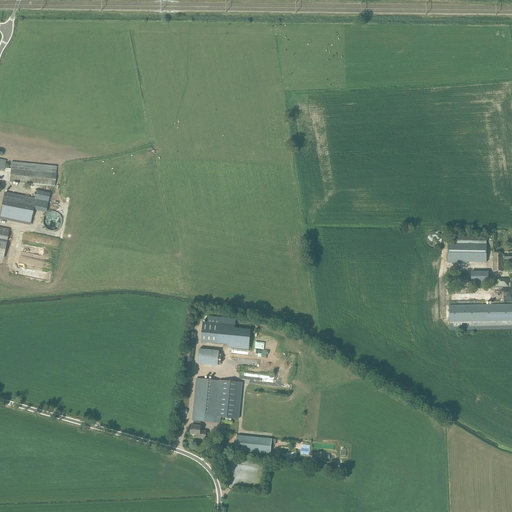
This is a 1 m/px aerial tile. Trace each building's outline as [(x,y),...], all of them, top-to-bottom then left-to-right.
[(0,127),(0,151),(58,161),(62,138),(59,138),(0,127)] [(0,159),(0,171),(4,172),(4,171),(10,172),(9,182),(55,187),(57,166),(11,162),(11,169),(5,168),(6,160),(3,160),(0,159)] [(66,184),(67,180),(58,179),(58,185),(60,185),(60,191),(64,191),(65,184),(66,184)] [(36,190),(34,199),(35,199),(48,202),(50,193),(36,190)] [(0,218),(30,225),(35,199),(34,199),(5,193),(0,214),(0,218)] [(55,218),(56,215),(44,212),(41,227),(56,231),(59,219),(55,218)] [(0,227),(0,255),(4,257),(10,229),(0,227)] [(428,243),(436,240),(433,232),(425,235),(428,243)] [(454,233),(454,244),(448,243),(448,264),(467,264),(467,263),(486,263),(487,234),(454,233)] [(493,253),(493,271),(503,271),(503,260),(504,259),(504,260),(511,259),(511,254),(504,255),(503,255),(503,253),(493,253)] [(471,279),(471,283),(471,287),(489,287),(489,272),(471,272),(471,275),(471,279)] [(471,279),(471,275),(466,275),(466,277),(456,277),(456,283),(471,283),(471,279)] [(497,301),(511,300),(511,291),(507,291),(507,288),(497,288),(497,301)] [(511,304),(449,305),(449,326),(511,325),(511,304)] [(203,322),(201,342),(217,344),(219,323),(235,325),(236,319),(209,316),(208,322),(203,322)] [(245,345),(245,341),(242,341),(242,340),(234,340),(234,335),(243,335),(243,331),(232,331),(232,336),(229,336),(229,342),(233,342),(233,345),(245,345)] [(188,332),(186,358),(184,378),(191,379),(193,358),(194,358),(196,333),(188,332)] [(197,364),(217,366),(219,352),(199,350),(197,364)] [(192,425),(191,435),(200,435),(200,438),(205,439),(206,432),(200,431),(201,426),(200,426),(201,422),(216,423),(217,417),(239,419),(242,383),(196,379),(192,421),(194,421),(194,426),(192,425)] [(235,451),(270,454),(272,440),(237,436),(235,451)]
